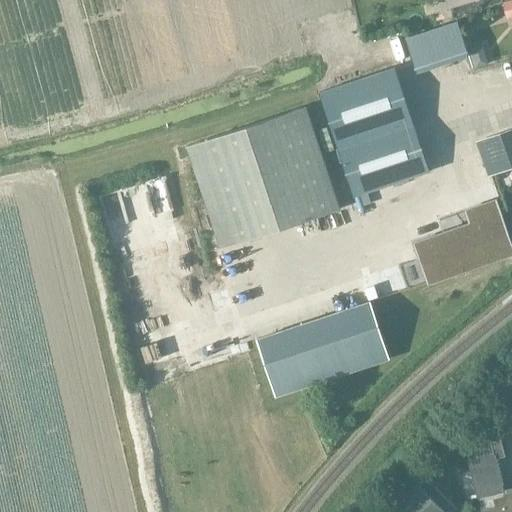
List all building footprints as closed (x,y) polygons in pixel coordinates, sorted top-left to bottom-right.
[(511,0),(502,3),(506,18),(511,16),(511,0)] [(457,21),(405,39),(414,69),(468,52),(457,21)] [(319,94),(338,151),(413,125),(394,69),(319,94)] [(340,209),(306,107),(186,147),(220,249),(340,209)] [(428,171),(413,125),(338,151),(353,196),(428,171)] [(511,132),(511,130),(488,138),(475,142),(487,176),(511,167),(511,132)] [(469,223),(414,242),(415,242),(428,284),(511,254),(511,249),(495,200),(465,210),(469,223)] [(179,257),(163,260),(168,288),(185,285),(179,257)] [(369,301),(256,338),(275,396),(388,359),(369,301)] [(478,499),(480,511),(511,511),(511,489),(503,491),(502,487),(503,484),(501,483),(502,480),(500,479),(501,476),(499,475),(500,472),(498,471),(499,468),(497,467),(498,465),(496,464),(497,461),(495,460),(496,459),(495,459),(495,457),(504,455),(500,441),(490,443),(465,449),(469,462),(467,462),(476,499),(478,499)] [(461,511),(426,477),(392,511),(461,511)]
